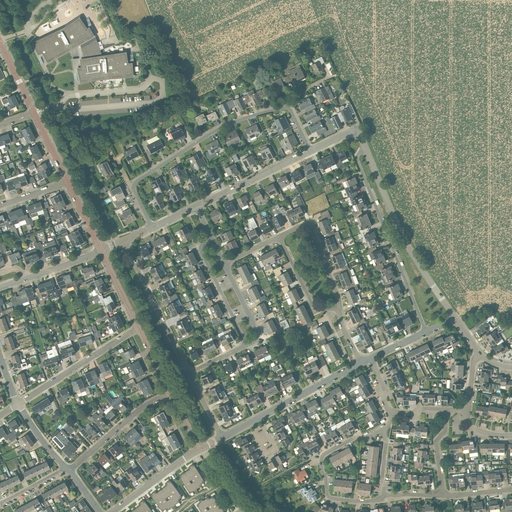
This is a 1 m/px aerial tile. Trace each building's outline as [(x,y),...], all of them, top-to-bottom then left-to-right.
[(87,30),(79,17),(64,27),(63,28),(39,40),(34,42),(32,43),(38,54),(39,54),(41,52),(48,63),(55,58),(77,45),(79,58),(72,60),(74,69),(76,69),(80,83),(97,79),(133,75),(132,64),(127,64),(126,52),(101,56),(91,27),(87,30)] [(315,73),(323,70),(321,64),(325,63),(322,57),(314,61),(315,64),(311,65),(315,73)] [(306,78),(300,66),(288,72),(291,78),(295,76),(298,82),(306,78)] [(286,90),(281,78),(269,84),(272,90),(276,88),(279,94),(286,90)] [(326,92),(324,88),(317,92),(322,102),(326,100),(327,100),(329,99),(330,100),(334,98),(330,90),(326,92)] [(250,99),(251,101),(254,107),(262,103),(260,98),(267,95),(264,89),(261,91),(261,90),(256,92),(256,93),(255,94),(253,90),(247,92),(248,94),(249,96),(250,99)] [(251,101),(250,99),(249,96),(248,94),(239,99),(238,99),(234,101),(236,106),(239,112),(246,108),(244,104),(251,101)] [(8,110),(18,105),(14,95),(7,98),(10,105),(6,106),(8,110)] [(305,109),(307,113),(314,109),(314,110),(316,109),(314,104),(312,105),(311,103),(311,102),(310,102),(308,98),(298,103),(302,110),(305,109)] [(234,101),(233,99),(224,104),(223,104),(222,104),(223,105),(218,107),(223,117),(231,113),(229,109),(236,106),(234,101)] [(345,120),(344,120),(345,122),(353,119),(351,115),(355,113),(351,105),(349,100),(345,107),(343,106),(340,107),(340,108),(339,108),(338,106),(338,107),(341,112),(345,120)] [(319,121),(320,121),(321,120),(321,119),(319,116),(317,117),(316,114),(317,114),(316,113),(314,110),(314,109),(307,113),(304,114),(307,122),(311,120),(313,124),(319,121)] [(218,118),(215,111),(208,114),(209,115),(204,117),(203,113),(195,117),(198,123),(202,121),(203,123),(212,120),(212,121),(218,118)] [(341,122),(344,120),(345,120),(341,112),(336,114),(337,116),(335,117),(335,116),(334,117),(330,119),(335,130),(343,126),(341,122)] [(287,123),(284,117),(275,121),(280,131),(289,127),(287,122),(287,123)] [(322,125),(320,121),(319,121),(313,124),(309,126),(313,133),(317,131),(319,135),(327,131),(325,127),(323,128),(322,126),(322,125),(322,124),(322,125)] [(252,128),(246,131),(247,133),(244,135),(246,139),(249,137),(250,139),(260,134),(256,125),(252,127),(252,128)] [(19,132),(22,138),(24,137),(24,136),(32,133),(29,127),(19,132)] [(182,140),(186,138),(180,127),(169,132),(174,142),(181,139),(182,140)] [(287,133),(289,137),(284,139),(289,150),(298,146),(295,139),(296,139),(291,130),(287,133)] [(240,141),(236,131),(231,134),(230,133),(224,136),(229,146),(237,143),(240,141)] [(24,137),(22,138),(20,139),(22,142),(21,143),(25,146),(27,143),(35,139),(32,133),(24,136),(24,137)] [(1,136),(4,144),(10,142),(8,134),(1,136)] [(159,139),(157,135),(147,141),(148,144),(147,145),(151,153),(163,147),(159,139)] [(209,159),(217,155),(215,152),(221,149),(217,140),(212,143),(213,143),(207,146),(209,151),(205,153),(209,159)] [(29,149),(32,155),(39,151),(36,145),(29,149)] [(275,156),(270,146),(260,151),(264,158),(268,156),(269,159),(275,156)] [(131,160),(139,156),(134,147),(123,153),(127,160),(130,158),(131,160)] [(339,157),(337,158),(342,169),(345,167),(342,161),(347,158),(348,159),(350,158),(348,154),(346,155),(343,149),(337,152),(339,157)] [(39,151),(32,155),(35,161),(42,157),(39,151)] [(199,159),(197,154),(189,158),(192,165),(196,163),(199,168),(206,164),(202,157),(199,159)] [(258,165),(253,155),(242,160),(246,167),(249,165),(250,169),(258,165)] [(332,155),(326,158),(330,167),(336,164),(337,166),(340,169),(342,169),(337,158),(334,160),(332,155)] [(330,167),(326,158),(320,161),(322,165),(319,167),(323,173),(326,172),(324,169),(330,167)] [(107,175),(109,174),(112,172),(107,161),(98,166),(103,176),(107,174),(107,175)] [(38,174),(48,169),(45,163),(38,166),(38,167),(36,169),(38,174)] [(240,174),(235,164),(225,169),(229,176),(233,174),(234,177),(240,174)] [(310,176),(314,174),(313,172),(315,171),(311,164),(304,167),(308,175),(309,174),(310,176)] [(181,171),(178,166),(171,170),(174,177),(177,175),(180,180),(187,176),(184,169),(181,171)] [(209,184),(217,180),(215,175),(218,173),(214,166),(207,170),(210,175),(206,177),(209,184)] [(38,174),(36,175),(36,176),(39,181),(51,175),(48,169),(38,174)] [(296,182),(303,178),(299,170),(292,173),(296,182)] [(19,175),(18,171),(16,172),(17,176),(18,178),(21,187),(28,184),(27,183),(31,182),(29,179),(26,171),(23,172),(23,173),(19,175)] [(191,192),(199,188),(197,183),(200,182),(197,175),(190,178),(192,183),(188,185),(191,192)] [(289,181),(286,176),(278,180),(283,189),(286,187),(287,189),(290,187),(292,190),(295,188),(295,187),(291,180),(289,181)] [(346,181),(348,187),(357,183),(355,177),(350,179),(349,176),(342,179),(343,182),(346,181)] [(12,181),(15,189),(21,187),(18,178),(12,181)] [(162,183),(160,178),(152,182),(155,189),(159,187),(162,192),(169,189),(165,181),(162,183)] [(15,189),(12,181),(6,183),(9,191),(15,189)] [(360,189),(357,183),(348,187),(350,193),(348,194),(349,197),(356,194),(355,191),(360,189)] [(274,195),(278,193),(273,184),(266,188),(269,196),(273,194),(274,195)] [(175,203),(183,199),(180,194),(183,192),(180,185),(173,189),(175,194),(171,196),(175,203)] [(125,198),(119,186),(110,191),(112,196),(114,195),(117,200),(114,202),(117,208),(125,204),(122,199),(125,198)] [(261,194),(259,191),(253,194),(255,198),(254,198),(256,202),(260,200),(262,204),(268,201),(265,195),(262,196),(261,194)] [(53,205),(63,200),(60,194),(50,199),(53,205)] [(157,211),(165,207),(163,203),(166,201),(162,194),(155,197),(158,203),(154,205),(157,211)] [(351,200),(353,205),(355,205),(364,201),(362,195),(357,197),(356,194),(349,197),(350,200),(351,200)] [(241,207),(247,204),(246,201),(248,199),(246,195),(237,199),(241,207)] [(58,214),(62,212),(61,209),(66,206),(63,200),(53,205),(56,211),(55,211),(51,214),(52,217),(58,214)] [(299,208),(297,208),(293,210),(297,218),(304,215),(301,210),(304,208),(301,201),(297,203),(299,208)] [(354,216),(360,213),(359,210),(367,207),(364,201),(355,205),(357,211),(352,213),(354,216)] [(34,204),(36,211),(42,209),(40,202),(34,204)] [(235,208),(232,202),(225,206),(227,209),(226,210),(229,217),(237,213),(238,215),(241,213),(238,206),(235,208)] [(30,214),(36,211),(34,204),(27,207),(30,214)] [(284,225),(281,217),(280,215),(282,214),(280,210),(280,208),(278,205),(278,204),(274,206),(277,213),(278,215),(276,217),(273,218),(273,219),(277,228),(284,225)] [(297,218),(293,210),(290,212),(288,210),(285,211),(284,208),(280,210),(282,214),(283,216),(287,214),(290,222),(297,218)] [(28,219),(27,215),(23,216),(21,209),(15,211),(17,218),(19,222),(25,220),(28,219)] [(132,214),(130,209),(122,213),(125,219),(124,220),(126,225),(136,219),(133,213),(132,214)] [(215,224),(219,222),(217,219),(222,216),(219,209),(213,211),(214,213),(211,215),(215,224)] [(319,222),(318,222),(321,229),(328,226),(326,220),(331,218),(328,210),(320,213),(321,217),(318,218),(319,222)] [(12,225),(19,223),(19,222),(17,218),(15,211),(8,213),(12,225)] [(65,222),(72,218),(69,212),(62,216),(59,217),(58,214),(52,217),(54,219),(58,217),(61,223),(65,221),(65,222)] [(362,216),(360,213),(354,216),(355,219),(357,218),(360,224),(369,220),(367,214),(362,216)] [(265,234),(272,231),(268,224),(271,223),(268,216),(262,219),(264,223),(260,225),(265,234)] [(75,224),(72,218),(65,222),(66,224),(63,226),(65,229),(75,224)] [(252,240),(259,237),(255,228),(258,227),(254,219),(251,220),(252,222),(248,224),(251,232),(248,233),(252,240)] [(361,233),(367,231),(366,228),(372,226),(369,220),(360,224),(362,230),(360,231),(361,233)] [(331,224),(328,226),(321,229),(323,235),(328,233),(329,235),(335,233),(334,230),(331,224)] [(178,231),(181,237),(190,232),(187,227),(178,231)] [(78,230),(68,235),(67,235),(70,241),(81,236),(78,230)] [(228,241),(233,238),(230,231),(221,236),(223,241),(227,240),(228,241)] [(369,234),(367,231),(361,233),(361,234),(358,235),(359,237),(363,238),(362,243),(367,242),(367,241),(376,238),(374,232),(369,234)] [(190,232),(181,237),(184,243),(193,238),(190,232)] [(325,240),(327,246),(335,243),(339,242),(341,241),(338,232),(335,233),(329,235),(330,238),(325,240)] [(83,242),(81,236),(70,241),(72,245),(75,243),(77,246),(83,242)] [(162,248),(168,245),(169,248),(170,247),(172,246),(170,240),(166,242),(164,237),(158,239),(162,248)] [(235,237),(233,238),(228,241),(229,244),(225,246),(228,252),(238,247),(235,240),(236,240),(235,237)] [(379,244),(376,238),(367,241),(367,242),(369,247),(367,248),(368,251),(375,248),(374,246),(379,244)] [(157,251),(162,248),(158,239),(152,242),(155,247),(152,249),(155,255),(158,253),(157,251)] [(339,242),(335,243),(327,246),(330,252),(334,250),(335,253),(342,251),(341,248),(339,242)] [(55,244),(54,243),(48,246),(52,256),(58,253),(55,246),(55,244)] [(142,251),(141,252),(142,252),(143,254),(141,254),(142,259),(147,256),(149,260),(152,258),(153,260),(156,258),(155,255),(152,249),(149,250),(146,245),(140,248),(142,251)] [(48,246),(42,248),(45,258),(52,256),(48,246)] [(376,251),(375,248),(368,251),(369,254),(371,253),(374,259),(383,255),(381,249),(376,251)] [(30,255),(33,262),(39,260),(35,250),(35,249),(29,251),(30,255)] [(276,249),(271,252),(275,260),(280,257),(276,249)] [(7,252),(7,253),(8,256),(9,259),(10,259),(11,264),(17,261),(16,258),(20,257),(18,252),(12,254),(11,251),(10,251),(7,252)] [(23,253),(22,254),(23,254),(26,264),(30,263),(33,262),(30,255),(29,251),(23,253)] [(187,261),(195,257),(193,252),(189,254),(187,251),(181,254),(178,255),(181,260),(185,258),(187,261)] [(345,259),(342,251),(335,253),(337,256),(332,257),(334,264),(342,261),(342,260),(345,259)] [(265,254),(269,262),(270,262),(271,264),(275,262),(274,260),(275,260),(271,252),(265,254)] [(261,260),(259,262),(260,264),(261,268),(264,266),(264,265),(269,262),(265,254),(260,257),(261,260)] [(385,261),(383,255),(374,259),(376,265),(374,266),(375,269),(382,266),(380,263),(385,261)] [(195,257),(187,261),(188,265),(184,267),(186,271),(189,269),(190,271),(196,268),(194,265),(198,263),(195,257)] [(153,276),(162,272),(164,270),(162,265),(160,261),(154,264),(156,267),(150,270),(153,276)] [(342,270),(348,268),(347,265),(344,267),(342,261),(334,264),(336,270),(341,268),(342,270)] [(98,273),(94,264),(82,269),(85,276),(94,273),(94,274),(98,273)] [(237,268),(240,274),(248,270),(245,264),(237,268)] [(279,276),(282,274),(280,270),(282,269),(281,266),(273,270),(277,277),(279,276)] [(383,269),(382,266),(375,269),(376,272),(378,271),(381,277),(393,272),(391,266),(383,269)] [(195,279),(204,275),(201,269),(197,271),(196,268),(190,271),(191,273),(189,274),(192,280),(195,279)] [(348,268),(342,270),(343,273),(339,275),(341,281),(352,276),(354,275),(352,269),(350,270),(349,268),(348,268)] [(251,275),(248,270),(240,274),(243,279),(251,275)] [(161,279),(163,282),(169,279),(170,279),(169,277),(168,277),(167,276),(164,277),(162,272),(153,276),(156,282),(161,279)] [(282,274),(279,276),(282,281),(290,277),(287,272),(282,274)] [(385,286),(392,283),(391,280),(396,278),(393,272),(381,277),(381,278),(381,279),(381,280),(383,281),(384,282),(385,286)] [(69,274),(63,277),(67,289),(73,287),(74,290),(77,289),(76,286),(75,283),(74,280),(71,282),(69,274)] [(206,280),(204,275),(195,279),(198,284),(193,287),(195,290),(198,288),(204,285),(203,282),(206,280)] [(252,285),(258,282),(257,279),(253,281),(251,275),(243,279),(245,285),(251,282),(252,285)] [(349,288),(356,285),(358,284),(356,276),(352,277),(352,276),(341,281),(343,287),(348,285),(349,288)] [(67,289),(63,277),(56,279),(60,290),(66,287),(67,289)] [(173,277),(170,279),(163,282),(164,285),(159,288),(162,294),(170,289),(173,288),(170,282),(172,282),(171,280),(174,279),(173,277)] [(293,283),(290,277),(282,281),(285,287),(281,288),(283,291),(289,288),(287,286),(293,283)] [(93,289),(104,284),(101,278),(95,281),(93,278),(84,282),(86,286),(90,284),(93,289)] [(50,281),(44,283),(48,295),(53,293),(52,290),(53,290),(50,281)] [(259,284),(258,282),(252,285),(253,287),(248,290),(251,296),(259,292),(256,286),(259,284)] [(45,304),(42,297),(48,295),(44,283),(37,286),(38,288),(35,289),(37,296),(40,304),(41,307),(44,306),(45,304)] [(393,286),(392,283),(385,286),(386,289),(389,288),(391,294),(400,290),(398,284),(393,286)] [(93,300),(102,296),(100,293),(107,290),(104,284),(93,289),(96,295),(92,297),(93,300)] [(201,291),(204,296),(212,292),(209,287),(206,288),(204,285),(198,288),(200,291),(201,291)] [(356,285),(349,288),(350,290),(345,292),(348,298),(355,295),(355,293),(357,292),(358,292),(358,291),(358,290),(357,285),(356,285)] [(31,287),(25,290),(28,300),(33,298),(32,295),(33,295),(31,287)] [(290,291),(289,288),(283,291),(284,294),(287,292),(290,298),(298,294),(295,288),(290,291)] [(172,300),(177,297),(176,294),(173,295),(170,289),(162,294),(164,299),(170,297),(172,300)] [(28,300),(25,290),(18,292),(20,297),(17,298),(17,300),(22,312),(25,311),(22,304),(28,302),(28,300)] [(391,294),(393,299),(387,302),(389,305),(392,304),(399,301),(398,298),(403,296),(400,290),(391,294)] [(211,300),(215,298),(212,292),(204,296),(207,302),(205,302),(207,305),(213,303),(211,300)] [(261,297),(259,292),(251,296),(253,301),(259,299),(260,301),(266,298),(265,296),(261,297)] [(9,303),(17,300),(17,298),(15,293),(12,295),(13,298),(8,300),(9,303)] [(301,299),(298,294),(290,298),(291,300),(290,301),(291,304),(289,305),(291,308),(297,305),(295,302),(301,299)] [(359,294),(355,295),(348,298),(350,304),(358,301),(361,300),(359,294)] [(103,299),(102,296),(93,300),(94,303),(98,302),(98,303),(101,302),(103,307),(113,302),(110,296),(103,299)] [(179,300),(177,297),(172,300),(173,302),(167,305),(170,311),(179,307),(176,301),(179,300)] [(266,299),(266,298),(260,301),(261,303),(256,306),(258,312),(266,308),(264,303),(267,301),(266,299)] [(96,321),(107,316),(106,313),(115,308),(113,302),(103,307),(104,310),(100,312),(101,315),(95,318),(96,321)] [(212,314),(221,310),(218,304),(214,306),(213,303),(207,305),(208,308),(208,309),(210,314),(212,314)] [(5,308),(4,304),(0,305),(0,315),(7,313),(13,311),(12,308),(5,310),(5,309),(5,308)] [(298,314),(306,310),(303,305),(298,307),(297,305),(291,308),(292,311),(296,309),(298,314)] [(182,313),(179,307),(170,311),(173,317),(179,314),(180,317),(186,315),(188,314),(187,312),(185,313),(185,311),(182,313)] [(351,318),(361,313),(358,307),(355,309),(348,312),(351,318)] [(268,318),(275,314),(276,314),(274,311),(269,314),(266,308),(258,312),(261,317),(266,315),(268,318)] [(212,314),(215,319),(211,320),(213,324),(215,323),(221,320),(220,317),(223,315),(221,310),(212,314)] [(309,316),(306,310),(298,314),(299,315),(297,316),(299,320),(300,319),(301,320),(309,316)] [(364,319),(361,313),(351,318),(353,324),(358,322),(359,324),(365,321),(364,319)] [(110,325),(120,320),(117,314),(109,319),(107,316),(96,321),(98,324),(107,319),(110,325)] [(189,316),(188,314),(186,315),(180,317),(182,321),(176,324),(179,329),(188,325),(185,319),(188,318),(187,317),(189,316)] [(277,317),(275,314),(268,318),(269,321),(264,323),(267,329),(275,325),(272,319),(273,319),(276,324),(278,323),(276,318),(277,317)] [(399,316),(402,323),(405,321),(407,326),(413,324),(409,315),(403,317),(402,315),(399,316)] [(0,318),(0,325),(6,324),(10,323),(8,319),(7,316),(0,318)] [(312,321),(309,316),(301,320),(304,325),(306,324),(308,328),(317,323),(315,321),(312,322),(311,322),(312,321)] [(399,324),(402,323),(399,316),(396,318),(397,320),(391,323),(396,332),(401,329),(399,324)] [(382,324),(382,325),(385,331),(387,330),(390,335),(396,332),(391,323),(390,320),(388,317),(383,319),(385,323),(382,324)] [(482,336),(488,332),(493,329),(485,319),(476,325),(479,331),(477,332),(480,337),(482,336)] [(110,325),(108,326),(109,329),(111,328),(113,332),(117,330),(123,326),(120,320),(110,325)] [(366,331),(369,330),(370,330),(367,324),(366,324),(365,321),(359,324),(360,327),(356,329),(359,335),(366,331)] [(6,324),(0,325),(0,326),(2,332),(12,329),(11,327),(10,323),(6,324)] [(319,334),(327,330),(324,325),(319,327),(317,324),(311,327),(313,330),(316,329),(319,334)] [(193,334),(195,333),(193,329),(191,331),(188,325),(179,329),(182,335),(188,332),(189,335),(193,334)] [(277,330),(275,325),(267,329),(269,334),(275,332),(276,334),(284,331),(282,328),(277,330)] [(89,332),(83,334),(86,345),(92,343),(92,340),(95,339),(93,333),(92,331),(90,326),(87,327),(89,332)] [(380,334),(382,333),(379,327),(377,328),(379,332),(372,335),(372,336),(371,335),(362,340),(364,346),(366,349),(371,346),(370,344),(372,343),(373,342),(374,339),(373,337),(379,334),(380,334)] [(330,336),(327,330),(319,334),(315,336),(318,341),(320,344),(325,341),(324,338),(330,336)] [(371,335),(369,330),(366,331),(359,335),(362,340),(371,335)] [(71,332),(71,334),(73,340),(77,339),(77,340),(78,340),(80,347),(86,345),(83,334),(82,334),(82,333),(76,335),(74,331),(71,332)] [(229,343),(225,335),(223,332),(215,336),(218,342),(221,340),(223,346),(229,343)] [(231,332),(225,335),(229,343),(234,340),(231,332)] [(488,332),(482,336),(486,340),(487,339),(489,342),(499,335),(497,333),(495,334),(493,332),(489,334),(488,332)] [(6,344),(13,342),(11,338),(15,337),(14,335),(4,338),(6,344)] [(453,335),(448,337),(453,348),(453,349),(454,349),(454,348),(460,342),(457,339),(456,340),(453,335)] [(500,337),(499,335),(489,342),(491,344),(489,346),(492,350),(494,349),(498,346),(496,344),(500,341),(498,339),(500,337)] [(214,343),(218,342),(215,336),(212,338),(213,341),(208,343),(212,351),(217,349),(214,343)] [(447,349),(446,347),(443,339),(442,337),(437,339),(442,351),(447,349)] [(443,339),(446,347),(450,346),(451,348),(453,348),(448,337),(443,339)] [(432,342),(436,349),(439,348),(441,353),(443,352),(442,351),(437,339),(432,342)] [(55,346),(57,351),(59,350),(60,351),(63,358),(69,356),(65,345),(64,342),(58,344),(56,341),(54,342),(55,346),(54,346),(55,346)] [(327,351),(335,347),(332,341),(327,344),(325,341),(320,344),(321,347),(324,345),(327,351)] [(15,342),(13,342),(6,344),(8,351),(18,348),(17,345),(16,345),(15,342)] [(71,343),(65,345),(69,356),(75,354),(72,347),(71,343)] [(200,343),(197,344),(200,350),(203,349),(206,354),(212,351),(208,343),(202,346),(200,343)] [(200,350),(197,344),(194,346),(195,348),(189,351),(194,360),(200,357),(197,352),(200,350)] [(422,346),(427,357),(429,356),(428,353),(431,352),(428,344),(422,346)] [(502,344),(498,346),(494,349),(497,354),(501,351),(502,354),(509,349),(506,344),(503,346),(502,344)] [(47,354),(51,367),(58,365),(57,361),(60,360),(57,351),(55,346),(51,347),(53,352),(47,354)] [(260,349),(264,357),(270,355),(271,357),(274,356),(271,350),(268,351),(266,346),(260,349)] [(418,348),(421,356),(424,355),(426,358),(427,357),(422,346),(418,348)] [(338,352),(335,347),(327,351),(330,356),(338,352)] [(423,359),(421,356),(418,348),(413,351),(418,361),(420,361),(423,359)] [(118,364),(119,367),(126,364),(124,361),(135,355),(132,349),(120,355),(122,358),(119,360),(120,363),(118,364)] [(258,360),(264,357),(260,349),(254,351),(257,357),(254,358),(256,364),(260,362),(258,360)] [(418,361),(413,351),(408,353),(411,361),(414,359),(416,362),(418,361)] [(340,358),(338,352),(330,356),(332,362),(340,358)] [(19,361),(22,360),(21,356),(20,353),(11,356),(13,363),(19,361)] [(51,367),(47,354),(47,353),(40,356),(39,354),(36,355),(41,367),(44,366),(45,369),(51,367)] [(249,356),(248,354),(242,357),(246,366),(252,363),(253,366),(256,364),(254,358),(252,355),(249,356)] [(236,367),(239,372),(241,372),(242,371),(241,370),(247,367),(246,366),(242,357),(236,360),(239,365),(236,367)] [(22,370),(27,368),(31,367),(30,364),(28,365),(26,364),(24,359),(22,360),(19,361),(13,363),(15,369),(21,367),(22,370)] [(310,364),(314,373),(319,370),(317,366),(320,365),(317,359),(314,360),(315,362),(310,364)] [(399,370),(401,369),(396,360),(386,365),(389,371),(392,370),(393,372),(399,370)] [(127,366),(126,364),(119,367),(121,369),(126,367),(129,373),(133,371),(141,367),(138,361),(127,366)] [(455,371),(463,371),(464,365),(460,365),(461,362),(454,361),(454,364),(452,364),(450,368),(451,368),(451,371),(455,371)] [(101,378),(102,382),(105,381),(104,377),(112,374),(110,369),(109,369),(106,362),(99,365),(103,374),(100,376),(101,378)] [(236,374),(239,372),(236,367),(233,368),(230,363),(224,366),(229,375),(235,372),(236,374)] [(314,373),(310,364),(304,367),(303,366),(300,367),(303,373),(306,372),(308,375),(314,373)] [(141,367),(133,371),(134,374),(132,375),(133,378),(144,373),(141,367)] [(286,376),(290,385),(296,383),(293,377),(297,375),(294,369),(291,371),(292,374),(286,376)] [(478,377),(489,378),(489,373),(492,374),(492,370),(485,369),(485,372),(481,371),(481,375),(478,375),(478,377)] [(94,370),(89,372),(95,385),(99,383),(100,387),(103,386),(102,382),(101,378),(98,379),(94,370)] [(400,373),(399,370),(393,372),(394,375),(391,377),(394,382),(402,379),(399,373),(400,373)] [(17,375),(19,381),(25,379),(24,375),(27,374),(27,371),(17,375)] [(463,378),(463,371),(455,371),(455,377),(452,377),(451,380),(458,380),(458,378),(463,378)] [(91,387),(95,385),(89,372),(85,374),(90,386),(87,387),(91,397),(93,396),(92,394),(93,394),(92,392),(93,391),(91,387)] [(353,383),(354,385),(365,379),(362,374),(355,378),(356,381),(353,383)] [(212,382),(214,385),(219,382),(218,379),(214,381),(211,375),(202,379),(205,385),(212,382)] [(502,375),(501,375),(501,382),(501,385),(505,385),(505,388),(509,388),(509,381),(506,381),(506,378),(502,378),(502,375)] [(290,385),(286,376),(280,379),(279,376),(276,378),(279,384),(282,382),(285,388),(290,385)] [(25,379),(19,381),(21,388),(31,384),(30,382),(31,382),(30,378),(25,379)] [(276,385),(279,384),(276,378),(267,382),(268,385),(273,394),(279,391),(276,385)] [(88,398),(91,397),(87,387),(84,388),(80,379),(75,381),(81,393),(85,391),(87,396),(88,398)] [(146,379),(138,383),(141,389),(149,385),(146,379)] [(367,384),(365,379),(354,385),(355,387),(358,385),(360,388),(365,385),(367,384)] [(404,385),(402,379),(394,382),(397,388),(400,387),(401,389),(407,387),(406,384),(404,385)] [(458,380),(451,380),(450,380),(449,388),(451,390),(461,390),(461,384),(458,384),(458,380)] [(77,395),(81,393),(75,381),(71,383),(75,392),(72,393),(77,403),(80,401),(78,398),(77,395)] [(221,385),(219,382),(214,385),(215,388),(209,391),(212,396),(221,392),(218,386),(221,385)] [(488,383),(480,382),(480,384),(482,384),(482,388),(485,389),(485,392),(492,392),(492,389),(494,389),(494,384),(493,384),(490,384),(488,383)] [(261,384),(258,386),(261,391),(264,390),(267,397),(273,394),(268,385),(263,388),(261,384)] [(149,385),(141,389),(144,395),(152,391),(149,385)] [(360,394),(368,390),(365,385),(360,388),(358,389),(359,392),(356,394),(357,396),(360,394)] [(339,387),(335,389),(340,400),(342,399),(340,396),(344,394),(339,387)] [(61,406),(66,404),(65,402),(68,401),(67,398),(70,396),(67,388),(59,391),(62,397),(58,398),(61,406)] [(438,393),(438,388),(434,388),(434,392),(433,394),(433,395),(429,394),(429,403),(435,403),(435,400),(438,400),(438,393)] [(338,401),(340,400),(335,389),(330,392),(335,402),(335,401),(334,399),(337,398),(338,401)] [(361,396),(363,399),(370,395),(368,390),(360,394),(357,396),(359,397),(361,396)] [(227,396),(224,398),(221,392),(212,396),(215,402),(221,399),(223,402),(229,399),(227,396)] [(326,396),(332,407),(334,406),(332,403),(335,402),(330,392),(331,394),(326,396)] [(419,399),(419,392),(416,392),(416,397),(410,397),(409,405),(416,405),(416,399),(419,399)] [(422,393),(419,392),(419,399),(422,399),(422,402),(429,403),(429,394),(422,394),(422,393)] [(448,405),(448,404),(451,404),(454,401),(451,399),(448,399),(448,397),(441,396),(441,393),(438,393),(438,400),(441,400),(441,405),(448,405)] [(107,394),(106,395),(114,404),(118,409),(121,413),(126,408),(124,405),(126,403),(125,401),(120,396),(117,398),(112,399),(107,394)] [(252,397),(257,406),(263,403),(258,394),(252,397)] [(403,405),(409,405),(410,397),(410,394),(407,394),(406,394),(405,395),(405,396),(403,396),(403,395),(400,395),(397,395),(397,401),(400,401),(403,402),(403,405)] [(117,412),(116,411),(118,409),(114,404),(106,395),(105,397),(104,397),(111,406),(108,408),(111,411),(106,415),(111,421),(116,417),(114,414),(117,412)] [(332,407),(326,396),(321,399),(325,407),(328,405),(330,408),(332,407)] [(242,398),(244,402),(245,404),(248,403),(251,409),(257,406),(252,397),(247,399),(245,397),(244,398),(242,398)] [(48,398),(31,408),(35,414),(51,404),(48,398)] [(230,402),(229,399),(223,402),(224,405),(218,408),(221,414),(230,409),(228,403),(230,402)] [(311,402),(316,412),(318,411),(317,409),(320,407),(316,399),(311,402)] [(364,410),(374,405),(372,400),(364,404),(366,407),(363,408),(364,410)] [(306,405),(308,409),(312,416),(317,413),(316,412),(311,402),(306,405)] [(368,411),(369,413),(367,414),(367,415),(370,414),(375,411),(377,409),(374,405),(364,410),(365,412),(368,411)] [(299,410),(296,412),(302,423),(304,421),(303,419),(306,417),(304,414),(307,412),(306,411),(303,406),(298,409),(299,410)] [(233,408),(230,409),(221,414),(224,419),(229,417),(230,420),(238,417),(233,408)] [(375,411),(370,414),(367,415),(369,418),(366,419),(367,421),(377,415),(375,411),(377,410),(377,409),(375,411)] [(156,423),(156,424),(159,422),(166,419),(163,412),(153,417),(156,423)] [(302,423),(296,412),(294,413),(293,412),(288,414),(293,424),(299,421),(300,424),(302,423)] [(102,415),(101,414),(93,420),(89,416),(87,418),(92,423),(94,421),(102,430),(107,426),(101,419),(104,417),(102,415)] [(377,415),(367,421),(368,423),(371,421),(374,428),(380,425),(378,421),(380,420),(377,415)] [(276,431),(279,429),(285,426),(283,424),(286,422),(283,417),(276,421),(277,423),(273,425),(276,431)] [(166,419),(159,422),(161,426),(158,427),(160,432),(157,433),(158,436),(164,433),(162,429),(169,425),(166,419)] [(345,424),(351,434),(353,433),(352,431),(355,429),(354,427),(357,426),(353,419),(350,420),(351,421),(346,424),(345,424)] [(13,431),(10,434),(13,439),(16,437),(15,435),(17,433),(14,429),(21,425),(19,422),(17,424),(14,420),(8,424),(12,430),(13,431)] [(345,424),(346,424),(344,420),(335,425),(337,427),(341,434),(343,433),(345,435),(348,433),(349,435),(351,434),(345,424)] [(143,427),(140,423),(138,425),(143,432),(150,428),(149,426),(143,427)] [(411,436),(412,428),(410,428),(410,425),(406,425),(406,423),(404,423),(402,434),(409,435),(408,436),(411,436)] [(52,439),(61,448),(69,441),(66,438),(75,430),(68,424),(52,439)] [(416,429),(412,428),(411,436),(415,436),(414,438),(420,439),(421,436),(422,424),(420,424),(419,426),(417,426),(416,429)] [(83,428),(82,429),(81,431),(80,431),(84,437),(86,439),(90,436),(92,438),(97,434),(96,433),(98,431),(94,426),(92,428),(91,427),(87,432),(84,428),(83,428)] [(287,431),(285,426),(279,429),(280,432),(275,435),(278,440),(283,437),(286,435),(289,434),(287,431)] [(330,427),(327,429),(335,443),(337,442),(336,440),(339,438),(338,436),(341,434),(337,427),(335,428),(336,430),(332,431),(330,427)] [(13,439),(10,434),(7,436),(6,435),(6,434),(2,428),(0,428),(0,437),(0,438),(3,436),(6,440),(8,439),(10,441),(13,439)] [(128,433),(134,439),(139,434),(134,428),(128,433)] [(335,443),(327,429),(324,431),(326,435),(324,436),(323,435),(321,436),(324,443),(327,442),(328,444),(332,442),(333,444),(335,443)] [(134,439),(128,433),(123,437),(131,446),(136,442),(134,439)] [(167,445),(177,440),(174,433),(167,437),(164,433),(158,436),(160,440),(164,439),(167,445)] [(286,435),(283,437),(285,440),(279,443),(282,448),(291,443),(289,440),(292,439),(289,434),(286,435)] [(21,446),(25,443),(30,440),(27,435),(18,440),(20,442),(19,443),(21,446)] [(321,448),(319,445),(319,444),(321,443),(318,436),(313,439),(314,441),(312,442),(317,452),(319,451),(318,450),(321,448)] [(241,448),(246,444),(249,443),(246,438),(242,440),(241,437),(234,441),(237,446),(239,445),(241,448)] [(10,447),(18,441),(16,438),(8,444),(10,447)] [(30,440),(25,443),(27,446),(24,448),(25,450),(34,445),(30,440)] [(180,446),(177,440),(167,445),(171,452),(175,451),(179,449),(178,447),(180,446)] [(468,449),(469,454),(478,452),(477,443),(474,443),(473,440),(467,441),(468,449)] [(72,444),(69,441),(61,448),(68,457),(79,447),(74,442),(72,444)] [(308,441),(303,444),(307,451),(309,449),(311,453),(314,451),(315,453),(317,452),(312,442),(309,443),(308,441)] [(247,454),(251,452),(256,449),(253,444),(248,447),(246,444),(241,448),(243,453),(246,451),(247,454)] [(305,452),(307,451),(303,444),(298,446),(299,449),(297,450),(302,460),(304,459),(303,457),(306,456),(305,452)] [(390,453),(402,454),(402,448),(401,448),(401,445),(394,444),(393,451),(391,451),(390,453)] [(118,448),(116,445),(109,450),(115,457),(121,452),(122,454),(126,452),(121,445),(118,448)] [(347,449),(343,451),(349,464),(351,463),(350,461),(349,459),(354,456),(348,446),(346,447),(347,449)] [(380,447),(377,447),(369,446),(368,451),(364,451),(364,453),(378,454),(379,449),(381,449),(381,447),(380,447)] [(417,456),(428,457),(429,455),(427,454),(427,448),(419,447),(419,450),(418,450),(417,453),(413,453),(413,456),(417,456)] [(163,460),(166,458),(160,450),(157,452),(163,460)] [(335,453),(341,464),(346,461),(348,464),(349,464),(343,451),(338,453),(337,452),(335,453)] [(252,455),(251,452),(247,454),(245,455),(247,460),(250,459),(251,462),(255,460),(260,457),(257,452),(252,455)] [(275,457),(282,470),(284,469),(282,464),(288,461),(287,459),(293,456),(288,453),(285,455),(281,457),(280,454),(275,457)] [(341,464),(335,453),(333,454),(334,456),(329,458),(336,471),(338,470),(338,471),(340,470),(339,467),(337,468),(336,466),(341,464)] [(368,455),(367,461),(379,462),(379,460),(378,460),(378,454),(364,453),(364,454),(368,455)] [(401,460),(402,454),(390,453),(390,456),(392,456),(392,459),(394,460),(394,463),(402,464),(402,460),(401,460)] [(107,457),(104,454),(97,460),(102,465),(107,461),(110,464),(114,461),(109,455),(107,457)] [(154,466),(150,460),(146,455),(138,462),(145,472),(149,470),(154,466)] [(155,455),(150,460),(154,466),(160,462),(155,455)] [(415,465),(423,466),(423,461),(426,462),(426,459),(428,460),(428,457),(417,456),(416,462),(415,462),(415,465)] [(277,466),(280,471),(282,470),(275,457),(270,460),(271,462),(268,464),(271,470),(277,466)] [(41,464),(44,472),(50,469),(45,458),(42,459),(44,463),(41,464)] [(251,462),(249,463),(252,468),(251,471),(255,472),(259,473),(261,467),(264,465),(261,460),(256,462),(255,460),(251,462)] [(363,466),(363,468),(377,469),(377,464),(379,464),(379,462),(367,461),(367,466),(363,466)] [(388,472),(400,473),(400,467),(401,467),(402,464),(394,463),(394,466),(391,465),(391,469),(388,469),(388,472)] [(35,467),(38,474),(44,472),(41,464),(35,467)] [(96,468),(93,464),(86,470),(90,474),(90,473),(93,476),(98,472),(101,475),(104,472),(99,466),(96,468)] [(188,468),(189,470),(200,487),(202,486),(201,484),(205,482),(194,465),(194,464),(188,468)] [(38,474),(35,467),(29,470),(32,477),(38,474)] [(32,477),(29,470),(25,471),(24,468),(21,469),(26,480),(32,477)] [(376,474),(376,472),(377,469),(363,468),(362,469),(366,470),(366,476),(370,476),(371,476),(373,477),(378,477),(378,475),(376,474)] [(132,472),(129,469),(123,474),(127,478),(129,476),(133,482),(141,477),(135,469),(132,472)] [(300,472),(298,469),(292,472),(300,486),(304,483),(307,481),(305,478),(309,476),(305,469),(300,472)] [(501,477),(504,477),(503,469),(500,470),(500,473),(494,473),(495,483),(501,482),(501,477)] [(196,492),(198,491),(197,489),(200,487),(189,470),(184,473),(189,481),(191,480),(193,482),(191,484),(196,492)] [(476,475),(477,485),(483,484),(483,479),(486,479),(485,471),(482,472),(482,475),(476,475)] [(488,471),(485,471),(486,479),(489,479),(489,483),(495,483),(494,473),(488,474),(488,471)] [(15,476),(12,478),(15,485),(21,483),(16,472),(13,473),(15,476)] [(400,473),(388,472),(388,474),(390,474),(390,478),(392,478),(392,481),(400,482),(400,479),(399,478),(400,473)] [(190,494),(194,491),(195,493),(196,492),(191,484),(189,481),(184,473),(179,476),(190,494)] [(465,481),(468,481),(467,473),(464,474),(464,477),(458,477),(459,487),(465,486),(465,481)] [(470,473),(467,473),(468,481),(471,481),(471,486),(477,485),(476,475),(470,476),(470,473)] [(416,486),(418,486),(417,477),(417,475),(411,475),(411,474),(408,475),(409,482),(412,482),(412,484),(416,484),(416,486)] [(423,476),(425,487),(427,487),(427,485),(431,484),(430,482),(433,481),(432,474),(429,474),(429,475),(423,476)] [(459,487),(458,477),(452,478),(452,475),(448,476),(449,483),(452,483),(453,488),(459,487)] [(9,488),(15,485),(12,478),(6,481),(9,488)] [(119,482),(116,478),(111,482),(116,488),(118,486),(121,491),(124,489),(123,488),(127,485),(123,479),(119,482)] [(179,500),(182,497),(170,480),(165,484),(166,486),(178,503),(180,501),(179,500)] [(0,484),(3,491),(9,488),(6,481),(0,483),(0,484)] [(59,485),(62,492),(66,491),(67,493),(70,492),(64,482),(59,485)] [(59,494),(62,492),(59,485),(53,488),(60,502),(62,504),(64,503),(63,500),(59,494)] [(166,486),(161,489),(167,497),(168,496),(170,498),(169,500),(175,508),(176,507),(175,505),(178,503),(166,486)] [(116,495),(111,487),(107,490),(106,488),(97,495),(102,503),(108,498),(109,500),(116,495)] [(307,491),(305,487),(300,490),(297,491),(298,493),(300,491),(303,497),(306,495),(310,504),(318,499),(317,498),(319,497),(315,490),(313,491),(311,488),(307,491)] [(47,492),(51,499),(54,497),(58,503),(60,502),(53,488),(47,492)] [(165,498),(167,497),(161,489),(156,493),(169,510),(172,507),(173,509),(175,508),(169,500),(167,501),(165,498)] [(162,511),(166,509),(167,511),(169,510),(156,493),(155,491),(150,495),(151,497),(162,511)] [(51,499),(47,492),(41,495),(47,505),(50,504),(49,502),(48,501),(51,499)] [(224,511),(213,496),(209,499),(208,497),(207,498),(216,511),(224,511)] [(37,498),(31,501),(35,509),(41,506),(37,498)] [(216,511),(207,498),(203,501),(202,499),(201,500),(206,507),(208,506),(210,509),(208,510),(209,511),(216,511)] [(503,511),(506,511),(507,511),(511,510),(511,498),(505,500),(506,503),(503,504),(503,511)] [(83,509),(79,511),(91,511),(82,500),(79,503),(83,509)] [(143,500),(138,504),(139,506),(143,511),(152,511),(144,501),(143,500)] [(209,511),(208,510),(206,507),(201,500),(199,501),(200,503),(197,505),(201,511),(209,511)] [(486,507),(486,511),(490,511),(490,510),(500,509),(499,505),(498,505),(497,500),(489,501),(489,506),(486,507)] [(26,505),(29,511),(36,511),(37,511),(35,509),(31,501),(26,505)] [(486,511),(486,507),(486,505),(482,506),(482,502),(472,503),(472,511),(473,511),(479,511),(486,511)]
